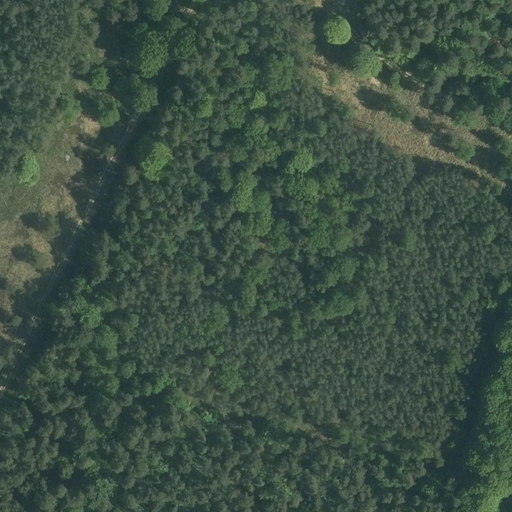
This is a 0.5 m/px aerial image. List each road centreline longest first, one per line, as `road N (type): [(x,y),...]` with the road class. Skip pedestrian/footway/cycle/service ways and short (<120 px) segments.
road 1 (track): [(194,0),(0,392)]
road 2 (track): [(511,111),(378,69),(309,0)]
